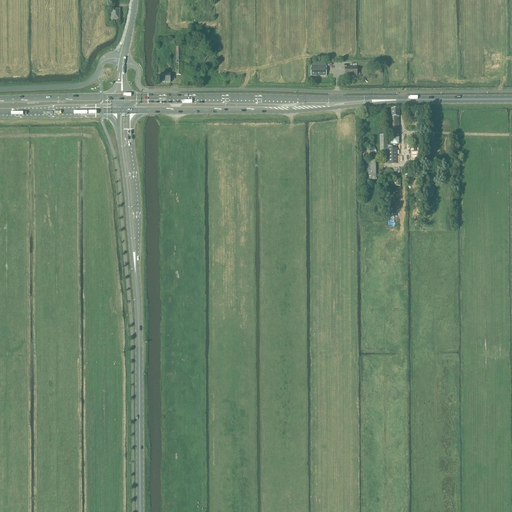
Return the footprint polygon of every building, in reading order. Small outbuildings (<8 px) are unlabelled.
[(120,21),(120,10),(111,10),(111,21),(120,21)] [(185,51),(181,51),(180,47),(176,47),(176,75),(181,75),(181,57),(186,57),(185,51)] [(311,67),(311,77),(326,77),(326,67),(311,67)] [(345,68),(345,77),(349,77),(349,76),(357,76),(357,68),(345,68)] [(158,76),(158,79),(162,79),(162,83),(170,83),(170,74),(167,74),(164,74),(162,74),(162,76),(158,76)] [(389,135),(399,135),(399,109),(391,109),(391,117),(389,117),(389,135)] [(380,135),(380,147),(380,151),(388,151),(388,163),(397,163),(397,148),(391,148),(391,146),(387,146),(387,135),(380,135)] [(365,180),(376,179),(375,161),(364,161),(365,180)]
